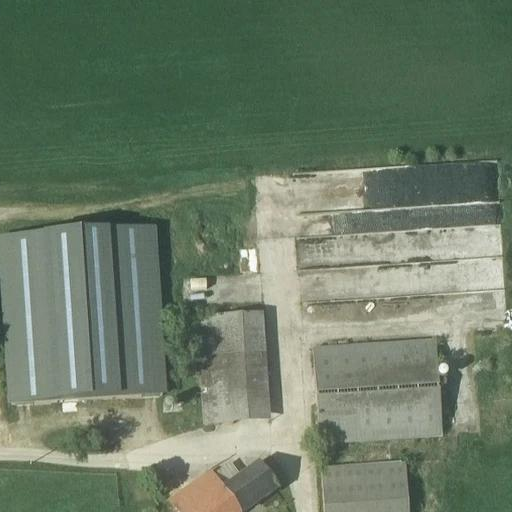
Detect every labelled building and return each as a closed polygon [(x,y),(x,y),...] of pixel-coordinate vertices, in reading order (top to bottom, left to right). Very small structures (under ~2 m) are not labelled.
[(100,239),(57,242),(1,246),(12,412),(68,408),(111,405),(161,402),(150,236),(100,239)] [(263,318),(199,324),(207,434),(272,429),(263,318)] [(434,345),(313,353),(320,452),(440,444),(434,345)] [(274,459),(240,481),(231,467),(214,479),(210,473),(152,511),(256,511),(285,494),(280,487),(289,482),(274,459)] [(416,511),(414,469),(321,475),(323,511),(416,511)]
